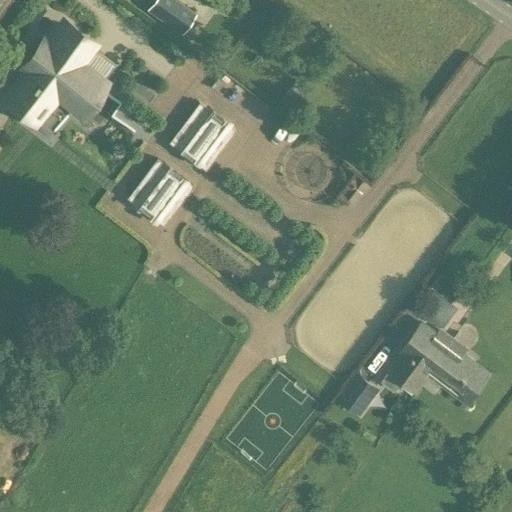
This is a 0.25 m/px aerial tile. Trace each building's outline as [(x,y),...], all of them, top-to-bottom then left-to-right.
[(175,0),(154,0),(148,9),(180,33),(194,13),(175,0)] [(89,43),(63,24),(43,51),(38,47),(29,58),(34,62),(8,97),(31,115),(56,86),(82,105),(97,84),(72,65),(89,43)] [(103,89),(85,113),(103,126),(121,102),(103,89)] [(230,125),(204,105),(199,102),(168,142),(173,145),(200,165),(205,169),(235,129),(230,125)] [(157,157),(127,197),(132,201),(158,221),(163,225),(194,185),(188,181),(162,161),(157,157)] [(424,373),(446,343),(418,322),(396,352),(398,354),(385,371),(412,391),(419,381),(425,374),(424,373)] [(425,374),(419,381),(435,393),(440,385),(465,404),(487,374),(462,355),(446,343),(424,373),(425,374)] [(360,374),(341,399),(358,412),(377,387),(360,374)]
